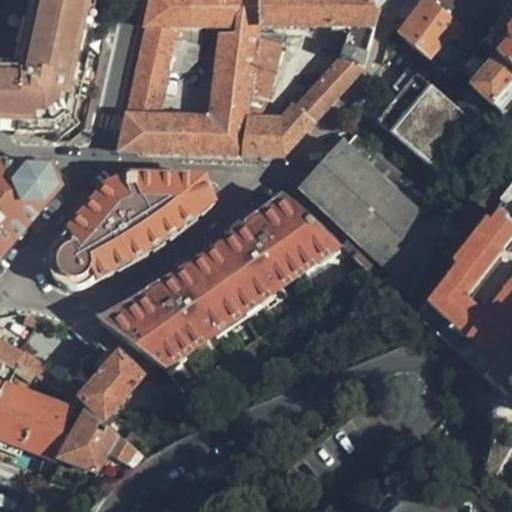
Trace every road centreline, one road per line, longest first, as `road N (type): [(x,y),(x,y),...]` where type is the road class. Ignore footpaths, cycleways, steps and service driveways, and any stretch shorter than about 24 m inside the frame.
road 1 (residential): [(10,289),(74,312),(109,298),(248,202),(259,186)]
road 2 (residential): [(259,186),(288,181),(373,77),(400,0)]
road 3 (residential): [(259,186),(226,173),(89,161)]
road 4 (residential): [(134,0),(89,161)]
road 5 (residential): [(89,161),(10,289)]
